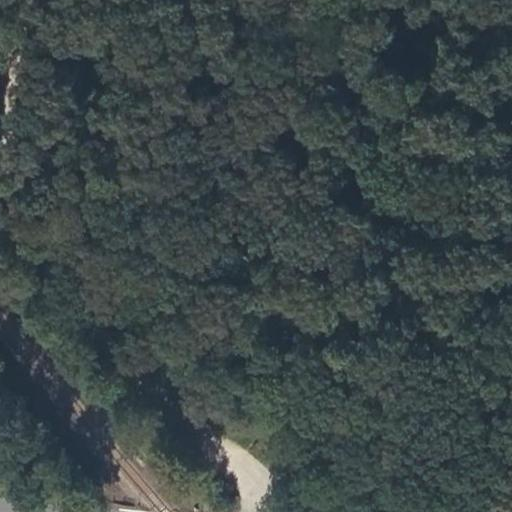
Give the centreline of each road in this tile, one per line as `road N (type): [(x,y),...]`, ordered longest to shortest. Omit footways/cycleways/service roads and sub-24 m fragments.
road 1 (track): [(4,211),(157,391),(233,450)]
road 2 (track): [(58,0),(17,75),(4,211)]
